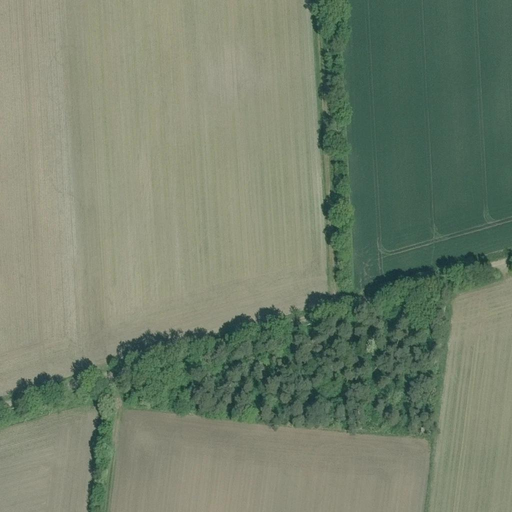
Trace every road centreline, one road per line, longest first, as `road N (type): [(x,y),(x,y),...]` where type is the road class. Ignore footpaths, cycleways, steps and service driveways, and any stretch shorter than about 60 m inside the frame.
road 1 (track): [(511,263),(0,408)]
road 2 (track): [(335,313),(316,0)]
